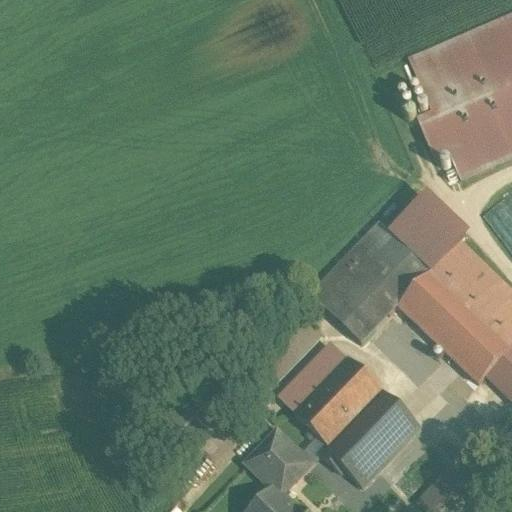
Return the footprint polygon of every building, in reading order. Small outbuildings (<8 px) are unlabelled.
[(511,19),(409,64),(433,118),(450,157),(461,182),(511,160),(511,19)] [(450,157),(433,118),(418,125),(435,163),(450,157)] [(511,294),(461,246),(466,240),(425,201),(395,233),(396,234),(392,238),(381,227),(311,300),(361,348),(397,310),(479,388),(487,380),(511,403),(511,294)] [(261,403),(320,342),(300,323),(241,384),(261,403)] [(296,417),(347,365),(335,354),(285,406),(296,417)] [(420,432),(349,362),(347,365),(296,417),(295,418),(366,487),(420,432)] [(274,493),(280,499),(281,497),(310,468),(277,436),(247,466),(274,493)] [(280,499),(274,493),(254,511),(295,511),(281,497),(280,499)]
